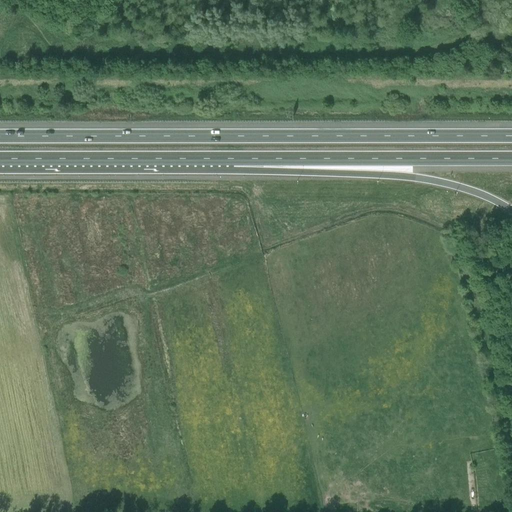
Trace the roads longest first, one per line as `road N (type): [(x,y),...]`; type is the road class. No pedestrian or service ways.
road 1 (motorway): [(511,138),(0,138)]
road 2 (motorway): [(233,160),(434,182),(511,212)]
road 3 (motorway): [(233,160),(511,160)]
road 4 (motorway): [(0,160),(233,160)]
